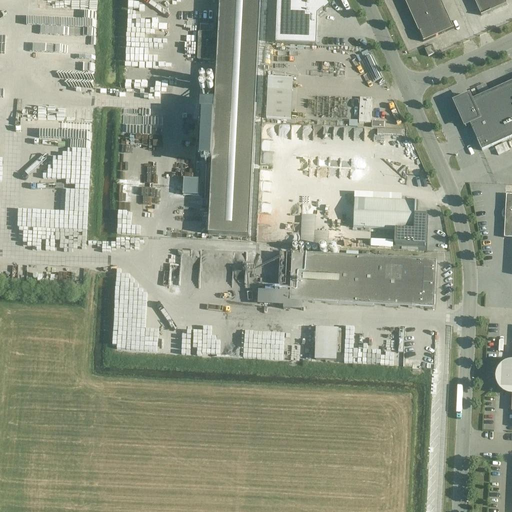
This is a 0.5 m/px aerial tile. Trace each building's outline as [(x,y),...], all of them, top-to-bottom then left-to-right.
[(219,0),(215,109),(200,109),(197,177),(208,178),(210,124),(214,124),(209,239),(249,241),(260,0),(219,0)] [(277,0),(276,44),(316,46),(317,15),(322,11),(324,11),(330,6),(329,5),(326,2),(324,0),(277,0)] [(440,0),(403,0),(423,42),(453,29),(440,0)] [(504,0),(473,0),(481,16),(506,5),(504,0)] [(99,26),(100,10),(29,8),(28,38),(63,39),(63,35),(83,36),(83,26),(99,26)] [(134,25),(126,25),(126,53),(134,53),(134,25)] [(217,35),(199,34),(197,62),(216,63),(217,35)] [(80,43),(80,55),(98,55),(98,43),(80,43)] [(428,57),(432,55),(434,54),(431,47),(425,50),(428,57)] [(36,62),(52,62),(53,53),(36,52),(36,62)] [(70,54),(56,54),(56,64),(70,63),(70,54)] [(66,96),(91,94),(90,76),(53,78),(53,86),(58,85),(59,92),(54,93),(54,95),(65,94),(66,96)] [(293,80),(268,78),(266,119),(290,120),(293,80)] [(511,137),(511,82),(471,101),(469,96),(454,102),(454,100),(453,100),(466,128),(465,126),(469,124),(482,151),(511,137)] [(186,99),(186,90),(128,88),(127,113),(197,115),(198,99),(186,99)] [(372,99),(360,99),(359,123),(371,124),(372,99)] [(293,136),(293,139),(313,139),(313,125),(305,125),(305,124),(281,123),(281,136),(293,136)] [(345,125),(324,127),(325,141),(354,139),(354,129),(345,130),(345,125)] [(39,154),(62,153),(62,136),(38,137),(39,154)] [(162,146),(124,145),(124,152),(121,152),(121,164),(145,165),(145,156),(162,157),(162,146)] [(342,167),(343,177),(353,176),(352,167),(342,167)] [(331,169),(331,178),(340,178),(340,169),(331,169)] [(366,180),(365,169),(353,169),(354,181),(366,180)] [(120,181),(120,231),(170,231),(169,217),(161,217),(161,211),(132,211),(132,203),(156,203),(155,192),(148,192),(148,185),(163,185),(163,174),(155,174),(155,178),(138,178),(138,181),(120,181)] [(61,192),(89,192),(89,183),(62,182),(61,192)] [(89,209),(90,195),(66,194),(66,208),(62,208),(62,215),(50,215),(50,228),(56,228),(56,226),(70,226),(81,227),(82,215),(85,215),(85,209),(89,209)] [(511,195),(506,195),(505,211),(504,211),(503,218),(505,218),(504,238),(511,238),(511,195)] [(354,199),(353,229),(395,230),(394,246),(425,247),(426,217),(415,216),(416,202),(354,199)] [(303,245),(302,236),(292,237),(293,246),(303,245)] [(305,241),(308,248),(317,245),(314,237),(305,241)] [(434,309),(436,262),(292,255),(290,302),(434,309)] [(134,281),(134,266),(116,266),(116,281),(134,281)] [(133,330),(133,303),(128,303),(129,292),(113,292),(113,330),(133,330)] [(177,322),(156,321),(155,342),(156,342),(156,353),(198,353),(198,349),(207,349),(208,307),(178,306),(177,322)] [(325,323),(323,360),(370,362),(372,325),(325,323)] [(496,379),(496,383),(498,387),(500,391),(504,393),(508,395),(511,396),(511,411),(511,363),(509,363),(505,365),(502,367),(499,371),(497,374),(496,379)]
